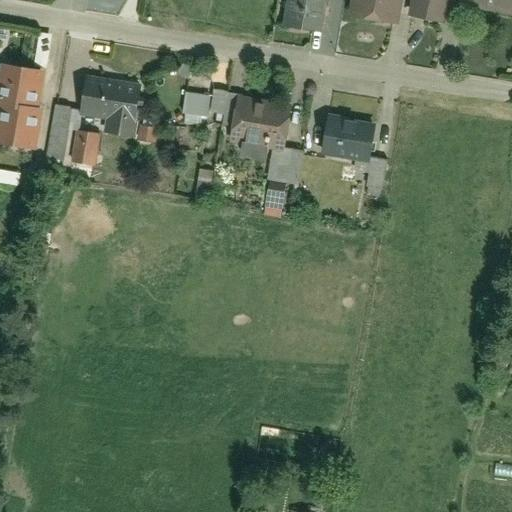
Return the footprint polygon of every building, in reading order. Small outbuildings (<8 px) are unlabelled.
[(330,0),(284,0),(279,31),(323,40),(330,0)] [(395,0),(343,0),(341,22),(390,31),(395,0)] [(406,0),(403,20),(440,26),(444,0),(406,0)] [(511,18),(511,16),(511,0),(463,0),(462,10),(511,18)] [(54,73),(6,66),(0,104),(0,140),(42,148),(54,73)] [(145,89),(89,80),(82,116),(108,121),(107,133),(138,138),(145,89)] [(232,143),(291,154),(298,112),(239,101),(232,143)] [(329,116),(322,153),(378,164),(386,127),(329,116)]
